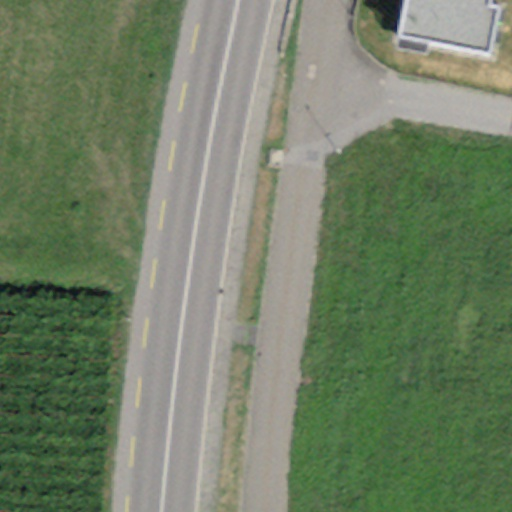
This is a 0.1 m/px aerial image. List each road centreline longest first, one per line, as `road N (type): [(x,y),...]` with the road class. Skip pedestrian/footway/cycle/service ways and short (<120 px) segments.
road 1 (secondary): [(232,0),(196,155),(158,511)]
road 2 (residential): [(272,511),(272,382),(315,89)]
road 3 (residential): [(315,89),(511,120)]
